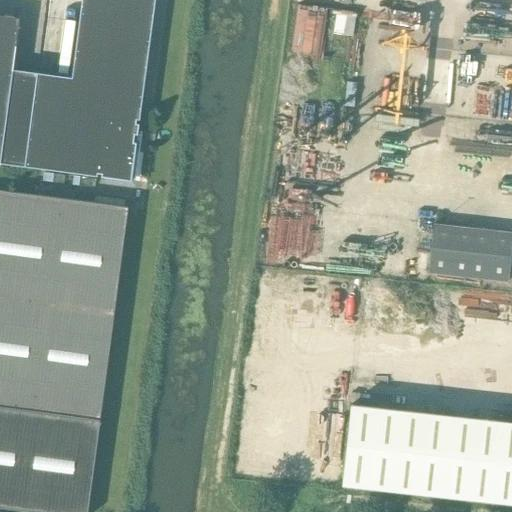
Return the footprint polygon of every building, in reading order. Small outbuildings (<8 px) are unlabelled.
[(37,72),(24,166),(97,176),(98,173),(102,173),(101,176),(104,176),(131,180),(136,143),(133,142),(134,134),(137,134),(137,130),(138,124),(135,124),(136,119),(139,119),(155,0),(82,0),(72,77),(55,75),(37,72)] [(511,10),(502,9),(497,53),(511,54),(511,10)] [(0,15),(0,162),(0,163),(24,166),(37,72),(13,69),(16,43),(19,18),(0,15)] [(370,59),(292,50),(278,168),(356,177),(370,59)] [(0,507),(36,511),(87,511),(128,207),(0,189),(0,507)] [(511,233),(433,224),(428,272),(508,281),(511,245),(511,233)] [(341,484),(346,485),(511,502),(511,422),(350,405),(341,484)]
